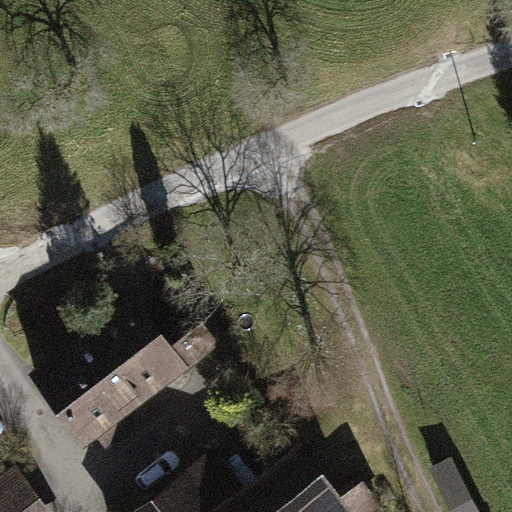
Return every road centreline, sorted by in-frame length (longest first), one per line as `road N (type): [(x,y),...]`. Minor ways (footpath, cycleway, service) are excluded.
road 1 (unclassified): [(0,279),(279,138),(485,49),(511,45)]
road 2 (track): [(279,138),(448,511)]
